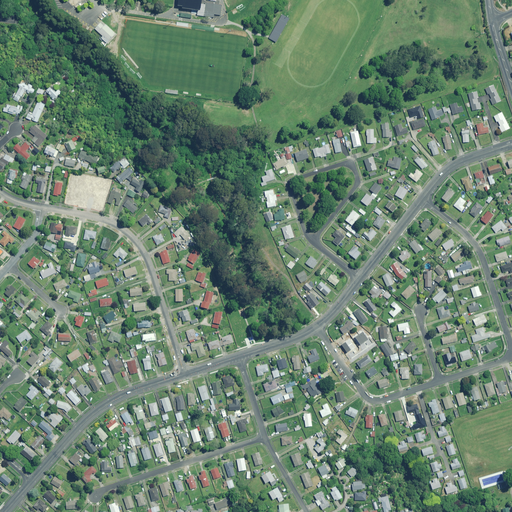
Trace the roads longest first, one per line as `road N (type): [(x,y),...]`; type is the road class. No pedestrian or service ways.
road 1 (residential): [(184,374),(136,241),(98,216),(41,206)]
road 2 (tertiary): [(32,480),(105,404),(184,374)]
road 3 (residential): [(94,496),(264,436)]
road 4 (residential): [(511,347),(480,251),(422,198)]
road 5 (residential): [(313,241),(291,181),(347,162),(354,187)]
road 6 (residential): [(316,326),(368,398),(418,388)]
